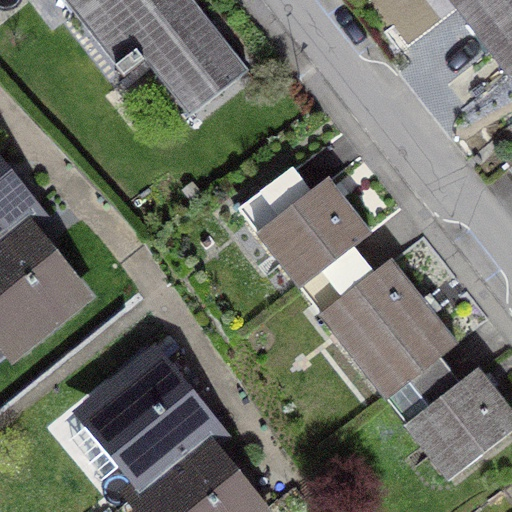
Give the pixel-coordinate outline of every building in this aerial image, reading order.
[(243,78),(183,0),(51,0),(106,72),(132,53),(184,122),(243,78)] [(511,0),(445,0),(511,80),(511,79),(511,0)] [(0,236),(35,207),(0,164),(0,236)] [(322,183),(249,237),(292,293),(365,238),(322,183)] [(91,303),(27,225),(0,247),(0,356),(11,369),(91,303)] [(388,266),(318,321),(381,402),(451,347),(388,266)] [(218,429),(153,352),(73,419),(137,496),(218,429)] [(511,423),(474,373),(401,429),(443,484),(511,431),(511,423)] [(264,511),(211,448),(133,511),(264,511)]
